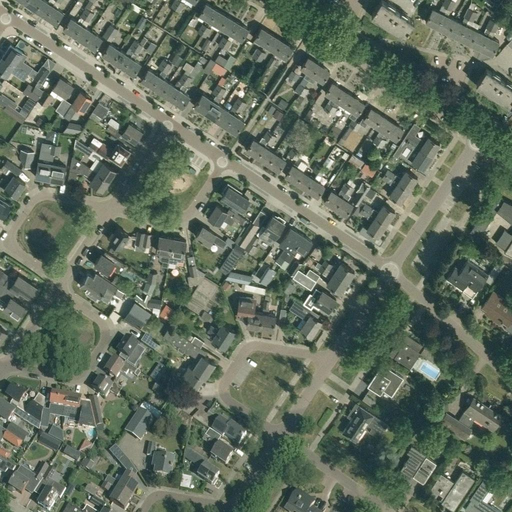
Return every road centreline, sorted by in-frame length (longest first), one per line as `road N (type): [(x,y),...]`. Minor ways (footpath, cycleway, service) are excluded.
road 1 (residential): [(280,439),(229,403),(226,380),(260,349),(332,361)]
road 2 (unclassified): [(390,273),(226,164)]
road 3 (unclassified): [(5,364),(64,377),(93,364),(104,344),(102,323),(55,290)]
road 4 (unclassified): [(168,123),(8,17)]
road 5 (residential): [(60,280),(15,250),(34,204),(51,198),(111,207)]
road 6 (residential): [(511,379),(390,273)]
road 7 (unclassified): [(390,273),(479,141)]
road 8 (residential): [(111,207),(187,218),(226,164)]
road 9 (residential): [(280,439),(384,511)]
road 10 (unclassified): [(444,114),(339,46)]
